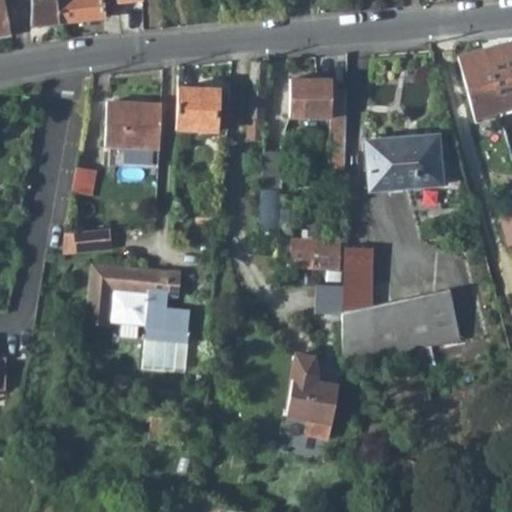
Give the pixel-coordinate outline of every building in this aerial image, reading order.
[(0,0),(0,36),(10,34),(2,0),(0,0)] [(29,0),(29,26),(58,23),(55,0),(29,0)] [(55,0),(58,23),(103,18),(100,0),(55,0)] [(132,0),(111,0),(113,16),(134,14),(132,0)] [(511,43),(481,50),(498,112),(511,107),(511,43)] [(457,56),(474,118),(498,112),(481,50),(457,56)] [(264,63),(253,62),(245,151),(258,151),(259,140),(257,140),(264,63)] [(287,80),(285,117),(329,118),(328,128),(322,128),(320,164),(343,165),(344,132),(344,91),(330,90),(331,82),(287,80)] [(216,89),(177,88),(176,104),(175,130),(215,132),(216,89)] [(105,146),(158,149),(161,103),(107,101),(105,146)] [(364,143),(369,192),(442,186),(439,158),(449,157),(447,142),(437,143),(437,137),(364,143)] [(287,201),(276,200),(280,154),(261,153),(256,226),(258,226),(258,232),(266,232),(266,226),(281,227),(286,220),(287,201)] [(76,166),(72,191),(92,194),(96,169),(76,166)] [(511,211),(501,215),(509,246),(511,245),(511,211)] [(109,227),(65,230),(62,250),(110,247),(109,227)] [(216,249),(217,237),(192,234),(191,247),(216,249)] [(298,273),(298,268),(336,268),(336,239),(288,238),(288,273),(298,273)] [(341,243),(340,272),(365,268),(365,355),(416,348),(458,341),(448,291),(366,303),(368,244),(341,243)] [(168,271),(93,261),(84,320),(105,324),(105,320),(141,325),(140,328),(141,328),(173,333),(176,309),(153,306),(154,295),(165,296),(168,271)] [(365,355),(365,268),(340,272),(340,283),(340,286),(339,313),(339,358),(365,355)] [(340,286),(340,283),(308,283),(307,313),(339,313),(340,286)] [(141,328),(137,358),(169,362),(173,333),(141,328)] [(286,384),(290,385),(284,421),(330,428),(337,387),(319,384),(314,358),(292,355),(286,384)] [(165,392),(144,389),(141,413),(162,415),(165,392)] [(425,464),(407,460),(400,485),(420,489),(425,464)]
